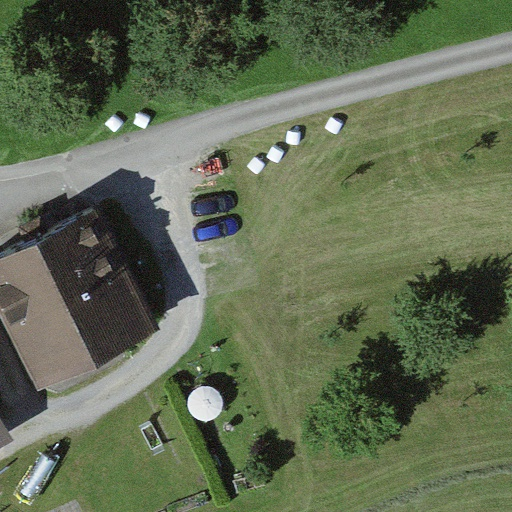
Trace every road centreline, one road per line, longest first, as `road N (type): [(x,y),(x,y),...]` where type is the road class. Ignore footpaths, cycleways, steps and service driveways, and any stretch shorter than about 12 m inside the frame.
road 1 (track): [(511,50),(244,120),(0,217)]
road 2 (track): [(31,425),(146,370),(181,324),(184,285),(142,155)]
